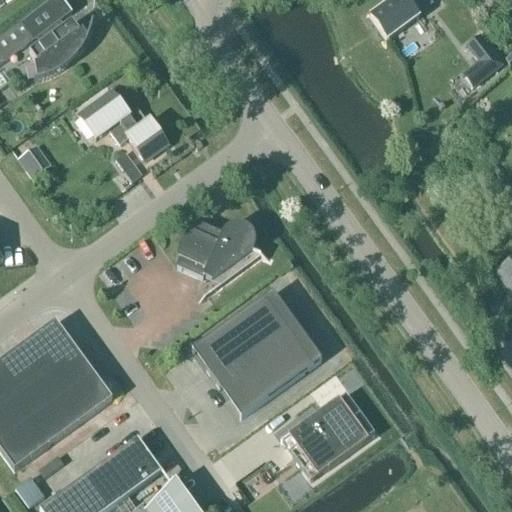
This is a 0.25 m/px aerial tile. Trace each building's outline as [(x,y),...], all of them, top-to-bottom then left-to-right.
[(56,28),(71,17),(58,0),(56,0),(0,40),(0,59),(5,66),(39,40),(44,46),(28,57),(45,81),(33,84),(34,86),(47,82),(59,76),(70,67),(80,56),(87,44),(85,44),(84,45),(71,27),(61,34),(56,28)] [(385,43),(417,20),(411,12),(426,0),(397,0),(369,21),(385,43)] [(472,93),(502,70),(479,40),(465,51),(477,66),(461,79),(472,93)] [(127,120),(110,96),(77,120),(95,144),(108,135),(119,149),(127,143),(143,166),(166,150),(149,125),(145,127),(136,114),(127,120)] [(31,183),(50,169),(36,150),(17,164),(31,183)] [(126,154),(117,161),(134,182),(143,174),(126,154)] [(222,239),(195,227),(189,235),(189,234),(186,238),(183,241),(181,246),(179,250),(178,254),(176,259),(176,264),(177,264),(175,273),(202,285),(203,282),(218,289),(198,304),(199,305),(260,261),(268,264),(269,263),(252,256),(254,252),(255,248),(255,244),(254,240),(252,236),(249,233),(246,231),(242,230),(238,229),(234,229),(231,230),(227,232),(224,235),(222,239)] [(511,264),(496,276),(511,298),(511,264)] [(305,377),(256,309),(194,353),(208,372),(206,374),(220,394),(224,391),(245,421),(305,377)] [(46,452),(17,413),(82,365),(54,327),(0,366),(0,456),(14,476),(46,452)] [(46,452),(111,405),(82,365),(17,413),(46,452)] [(309,487),(374,440),(345,400),(280,446),(309,487)] [(42,511),(112,511),(116,510),(117,511),(190,511),(172,487),(146,511),(143,508),(137,511),(135,511),(127,501),(161,477),(137,444),(42,511)]
